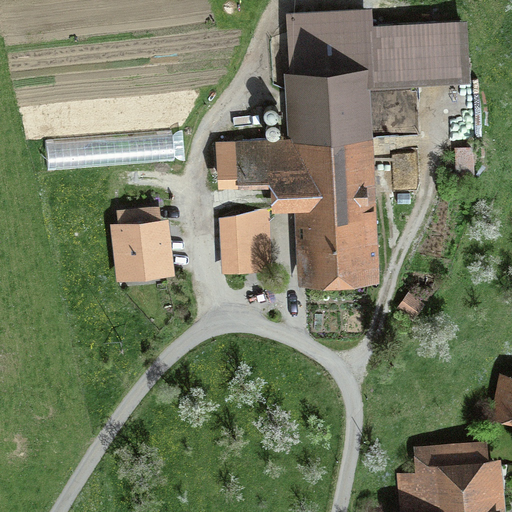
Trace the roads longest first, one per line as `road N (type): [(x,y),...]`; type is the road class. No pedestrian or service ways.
road 1 (unclassified): [(58,511),(164,363),(194,337),(237,323),(316,349),(347,383),(354,423),(339,511)]
road 2 (track): [(427,150),(419,209),(347,383)]
